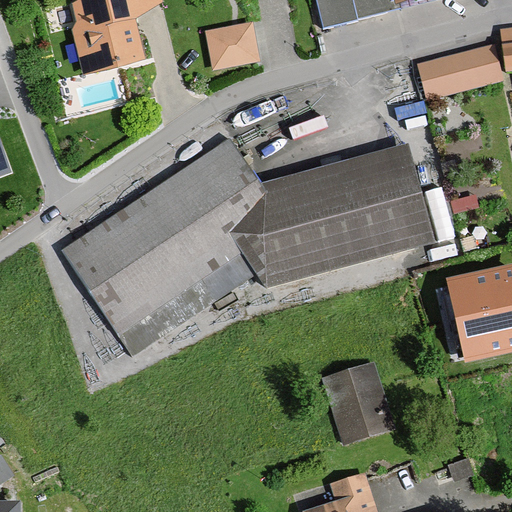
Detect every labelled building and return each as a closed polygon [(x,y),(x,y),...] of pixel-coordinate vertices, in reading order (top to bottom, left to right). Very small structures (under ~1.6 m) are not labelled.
[(163,2),(162,0),(80,0),(71,2),(76,22),(72,29),(84,76),(146,60),(136,21),(163,2)] [(399,8),(396,0),(317,0),(324,27),(399,8)] [(396,0),(399,8),(433,0),(396,0)] [(260,62),(252,23),(206,32),(213,71),(260,62)] [(511,27),(502,29),(507,73),(511,72),(511,27)] [(505,80),(495,44),(417,65),(427,101),(505,80)] [(0,138),(0,176),(12,172),(0,138)] [(437,244),(409,144),(261,184),(231,139),(62,251),(132,358),(257,275),(267,290),(437,244)] [(511,269),(452,283),(468,356),(511,345),(511,269)] [(396,429),(374,363),(322,380),(343,446),(396,429)] [(0,485),(14,477),(1,456),(0,456),(0,485)] [(377,511),(366,474),(331,485),(336,504),(309,511),(377,511)] [(20,511),(21,502),(0,502),(0,511),(20,511)]
